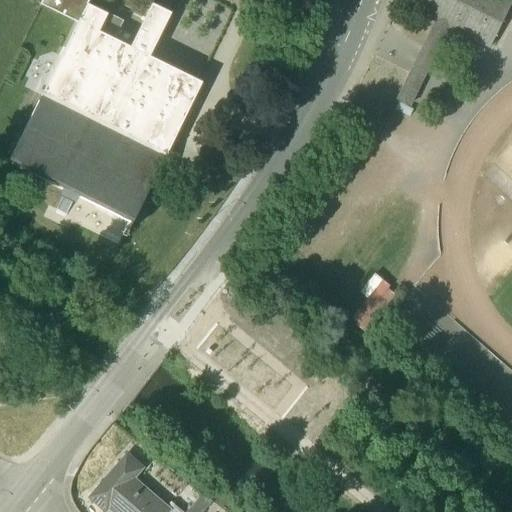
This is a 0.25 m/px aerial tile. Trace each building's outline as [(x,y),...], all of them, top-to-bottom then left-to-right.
[(43,0),(41,4),(78,23),(87,4),(87,3),(88,0),(43,0)] [(511,4),(511,0),(415,0),(411,9),(437,22),(449,28),(490,49),(511,4)] [(107,14),(87,4),(78,23),(7,164),(128,225),(123,233),(126,235),(194,101),(175,92),(184,74),(98,32),(107,14)] [(419,58),(398,100),(410,107),(431,65),(449,28),(437,22),(419,58)] [(382,280),(351,318),(368,331),(399,293),(382,280)] [(168,509),(133,479),(142,469),(128,456),(91,499),(105,511),(109,508),(113,511),(168,511),(170,511),(168,509)] [(187,511),(204,511),(212,503),(202,495),(187,511)]
